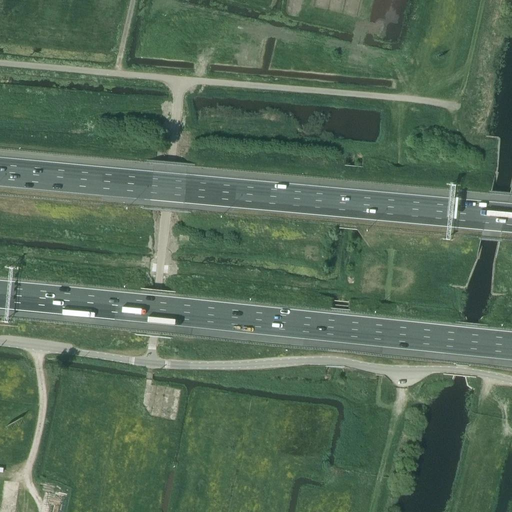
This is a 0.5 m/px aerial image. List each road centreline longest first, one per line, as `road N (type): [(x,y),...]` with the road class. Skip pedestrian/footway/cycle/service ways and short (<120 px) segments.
road 1 (motorway): [(0,294),(511,346)]
road 2 (motorway): [(511,219),(0,172)]
road 3 (track): [(180,80),(463,106),(486,0)]
road 4 (unclassified): [(511,381),(338,361),(150,364)]
road 5 (unclassified): [(180,80),(150,364)]
road 6 (unclassified): [(150,364),(0,343)]
